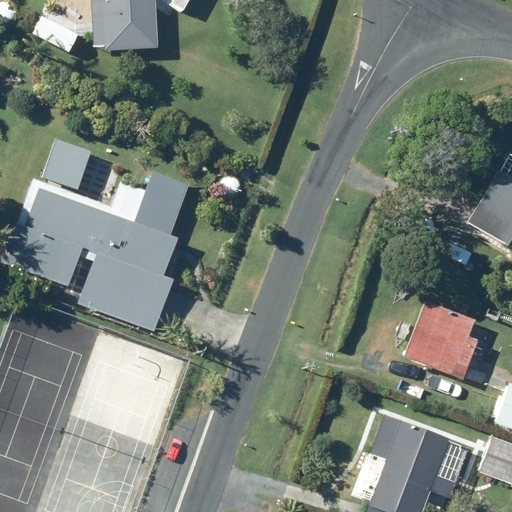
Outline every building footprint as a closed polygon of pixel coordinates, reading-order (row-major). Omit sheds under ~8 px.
[(82,0),(85,46),(95,48),(95,51),(148,48),(144,0),(82,0)] [(192,0),(174,0),(170,7),(185,14),(192,0)] [(82,32),(47,11),(34,32),(68,53),(82,32)] [(46,139),(33,178),(67,190),(81,151),(46,139)] [(511,161),(500,155),(462,223),(500,244),(511,222),(511,161)] [(83,262),(68,304),(142,331),(160,281),(152,278),(166,240),(161,238),(179,187),(142,174),(136,191),(113,182),(103,208),(25,180),(8,226),(6,225),(0,240),(0,265),(57,287),(68,257),(83,262)] [(390,357),(453,380),(464,349),(473,352),(481,331),(462,324),(463,321),(410,302),(390,357)] [(464,366),(459,380),(479,387),(484,372),(464,366)] [(511,388),(503,385),(490,425),(511,432),(511,388)] [(362,453),(377,459),(356,511),(413,511),(421,492),(440,500),(451,474),(430,466),(440,442),(376,417),(362,453)] [(471,473),(506,486),(508,481),(511,482),(511,446),(485,436),(471,473)]
